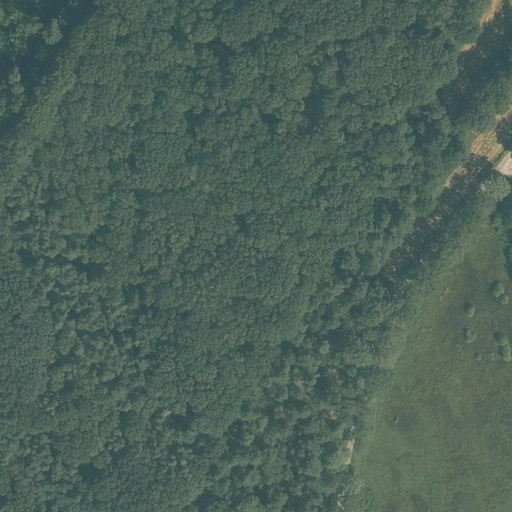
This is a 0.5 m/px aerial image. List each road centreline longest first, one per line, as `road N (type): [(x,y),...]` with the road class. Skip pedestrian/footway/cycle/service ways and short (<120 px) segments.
road 1 (unclassified): [(338,511),(360,399),(385,325),(406,287),(511,158)]
road 2 (track): [(0,166),(97,0)]
